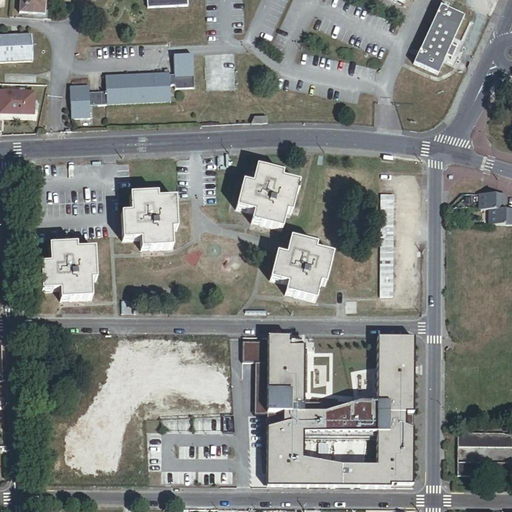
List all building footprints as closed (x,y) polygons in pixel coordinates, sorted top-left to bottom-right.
[(19,0),(19,14),(44,16),(45,0),(19,0)] [(146,0),(147,9),(188,7),(188,1),(188,0),(146,0)] [(439,8),(413,66),(437,76),(446,57),(450,46),(463,19),(447,11),(448,9),(443,7),(442,9),(439,8)] [(0,64),(32,63),(31,36),(0,37),(0,64)] [(456,49),(450,46),(446,57),(452,59),(456,49)] [(69,89),(71,121),(89,120),(89,108),(171,104),(170,88),(175,87),(175,91),(194,90),(192,57),(173,58),(174,77),(169,77),(169,75),(164,75),(104,78),(105,95),(88,95),(88,88),(69,89)] [(0,93),(0,115),(33,116),(34,94),(0,93)] [(296,194),(297,189),(298,185),(281,181),(282,176),(255,170),(251,187),(242,184),(235,211),(253,215),(251,225),(281,232),(284,218),(285,215),(289,216),(290,216),(296,194)] [(171,250),(171,232),(176,232),(175,200),(156,201),(156,196),(129,197),(130,216),(121,216),(123,243),(140,242),(141,251),(171,250)] [(393,299),(392,196),(380,196),(380,299),(393,299)] [(503,211),(503,196),(478,196),(478,211),(488,211),(503,211)] [(511,226),(511,211),(503,211),(488,211),(488,226),(505,226),(511,226)] [(324,287),(332,257),(315,252),(316,247),(290,241),(286,259),(276,256),(270,282),(288,286),(285,296),(316,303),(320,286),(324,287)] [(96,283),(94,253),(75,254),(75,248),(49,249),(50,267),(40,267),(41,293),(60,293),(60,303),(91,301),(91,284),(96,283)] [(266,473),(302,479),(302,488),(412,489),(413,340),(376,339),(376,404),(303,403),(304,348),(290,348),(290,344),(267,343),(243,343),(242,364),(254,364),(267,364),(266,416),(266,473)] [(46,360),(56,359),(55,349),(45,350),(46,360)] [(106,371),(118,371),(117,350),(106,351),(106,371)] [(177,353),(133,355),(135,401),(179,399),(179,406),(228,404),(226,378),(179,380),(177,353)] [(267,364),(254,364),(254,416),(266,416),(267,364)] [(233,417),(161,420),(161,434),(234,434),(233,417)] [(77,467),(123,464),(121,421),(74,423),(77,467)] [(511,448),(511,434),(510,435),(510,436),(503,436),(503,435),(456,434),(456,448),(511,448)] [(511,478),(511,463),(455,464),(455,478),(502,478),(502,477),(510,477),(510,478),(511,478)] [(302,479),(266,473),(266,487),(290,488),(302,488),(302,479)]
